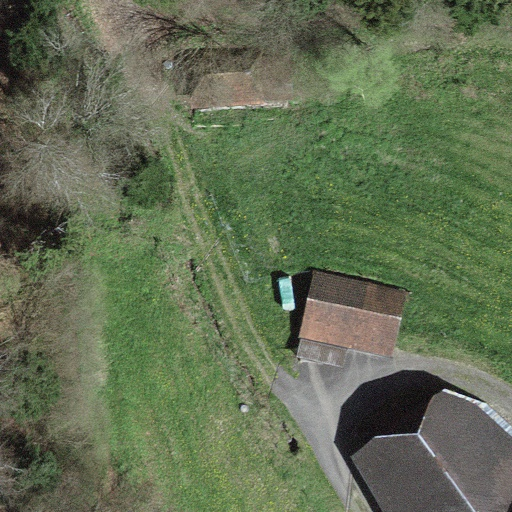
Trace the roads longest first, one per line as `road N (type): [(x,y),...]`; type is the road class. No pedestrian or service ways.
road 1 (track): [(316,424),(280,380),(204,247),(174,134),(126,31),(131,9),(150,0)]
road 2 (track): [(156,0),(258,12),(511,17)]
road 3 (track): [(511,405),(481,387),(411,382),(316,424)]
